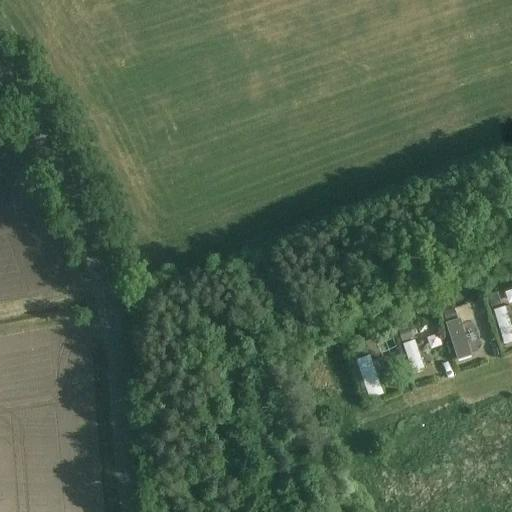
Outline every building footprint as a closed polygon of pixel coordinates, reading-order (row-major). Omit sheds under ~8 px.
[(506,311),(511,309),(511,296),(503,298),(506,311)] [(474,365),(491,361),(481,324),(465,328),(474,365)] [(433,345),(419,349),(429,379),(442,375),(433,345)] [(338,364),(342,374),(360,368),(356,358),(338,364)] [(371,364),(385,406),(402,400),(387,359),(371,364)]
